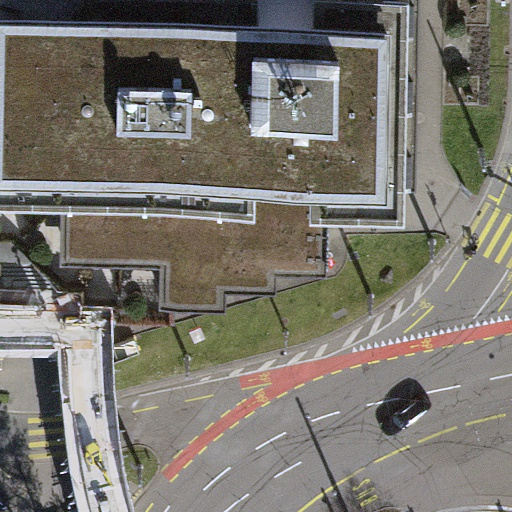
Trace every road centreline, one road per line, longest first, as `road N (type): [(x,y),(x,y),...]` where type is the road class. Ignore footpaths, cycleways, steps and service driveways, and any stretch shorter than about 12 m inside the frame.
road 1 (residential): [(359,405),(210,403),(47,433),(0,429)]
road 2 (tertiary): [(511,257),(449,333),(359,405)]
road 3 (tertiary): [(359,405),(242,471),(199,511)]
road 4 (tertiary): [(511,363),(359,405)]
